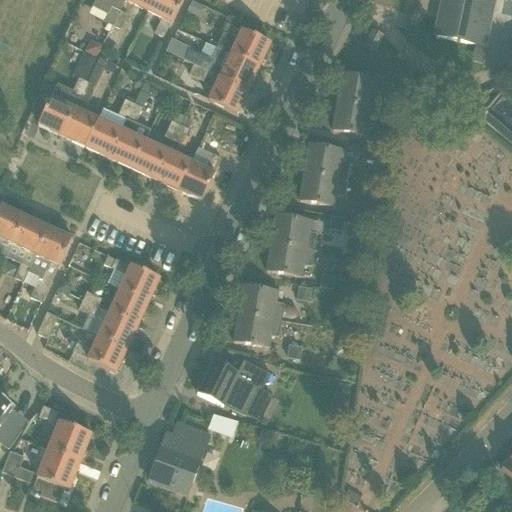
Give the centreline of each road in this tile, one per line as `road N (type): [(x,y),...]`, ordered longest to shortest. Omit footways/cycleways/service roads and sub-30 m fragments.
road 1 (residential): [(148,419),(346,0)]
road 2 (residential): [(148,419),(62,379),(0,334)]
road 3 (residential): [(417,511),(511,411)]
